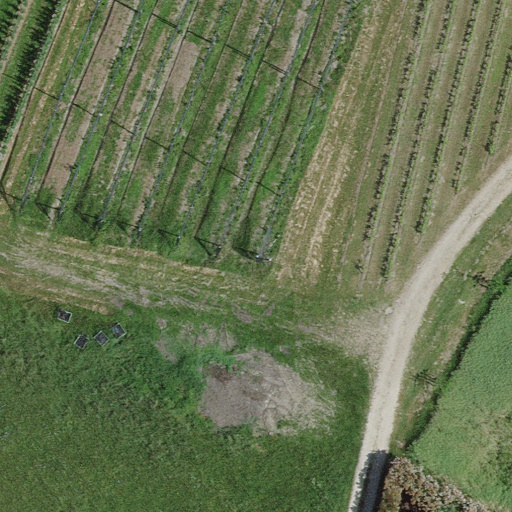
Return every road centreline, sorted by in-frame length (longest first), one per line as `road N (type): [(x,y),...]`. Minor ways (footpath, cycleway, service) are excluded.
road 1 (track): [(398,347),(316,320),(0,254)]
road 2 (track): [(511,174),(444,255),(398,347)]
road 3 (track): [(398,347),(359,511)]
